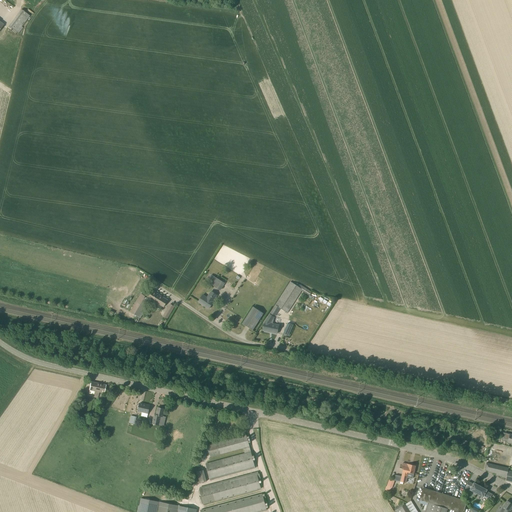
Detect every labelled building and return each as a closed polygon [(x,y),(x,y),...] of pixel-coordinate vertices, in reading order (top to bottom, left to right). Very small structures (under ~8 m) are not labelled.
[(9,26),(18,33),(23,28),(21,27),(29,16),(21,9),(9,26)] [(221,290),(225,283),(212,275),(207,282),(221,290)] [(299,288),(291,282),(265,322),(263,331),(277,334),(279,325),(273,324),(275,318),(280,308),(288,313),(303,290),(302,289),(299,287),(299,288)] [(168,300),(150,289),(145,296),(141,294),(130,312),(139,317),(149,299),(153,301),(164,307),(168,300)] [(207,298),(203,295),(199,302),(209,309),(213,302),(215,299),(217,296),(211,292),(207,298)] [(167,319),(172,311),(175,307),(170,304),(163,317),(167,319)] [(253,330),(255,326),(263,314),(253,307),(243,324),(253,330)] [(105,393),(106,385),(91,382),(89,390),(90,390),(89,394),(95,395),(94,397),(98,398),(99,392),(105,393)] [(148,414),(149,411),(150,406),(140,403),(138,411),(148,414)] [(165,417),(163,417),(165,409),(158,408),(156,415),(154,414),(152,423),(159,425),(163,426),(165,417)] [(511,444),(511,434),(503,433),(501,441),(511,443),(511,444)] [(255,468),(246,435),(207,445),(210,457),(229,453),(243,448),(245,453),(206,464),(210,480),(255,468)] [(511,471),(508,471),(508,469),(489,464),(483,462),(482,468),(485,469),(491,472),(497,474),(496,475),(502,476),(502,477),(506,478),(506,480),(511,481),(511,471)] [(413,479),(414,474),(416,466),(403,463),(402,468),(403,469),(401,482),(403,482),(406,483),(407,478),(413,479)] [(207,481),(204,470),(203,468),(199,469),(199,471),(196,472),(198,477),(196,478),(198,484),(207,481)] [(200,487),(201,490),(199,490),(203,504),(256,490),(261,488),(259,479),(261,478),(259,474),(258,474),(258,472),(200,487)] [(471,489),(473,485),(471,485),(472,484),(468,482),(466,487),(464,490),(468,493),(470,489),(471,489)] [(493,495),(486,491),(487,490),(474,483),(473,485),(471,489),(470,490),(475,492),(474,494),(478,496),(479,494),(483,497),(483,496),(490,500),(493,495)] [(447,508),(454,510),(459,511),(463,511),(467,502),(457,499),(457,500),(443,495),(443,494),(423,488),(422,492),(420,500),(419,503),(427,505),(425,511),(446,511),(447,511),(447,508)] [(201,511),(200,511),(259,511),(267,510),(263,494),(201,511)] [(140,498),(137,511),(177,511),(178,511),(180,511),(181,508),(179,508),(179,506),(160,502),(140,498)] [(417,511),(411,501),(405,504),(395,511),(417,511)] [(509,511),(511,509),(511,508),(511,506),(511,503),(507,501),(503,507),(499,511),(509,511)]
